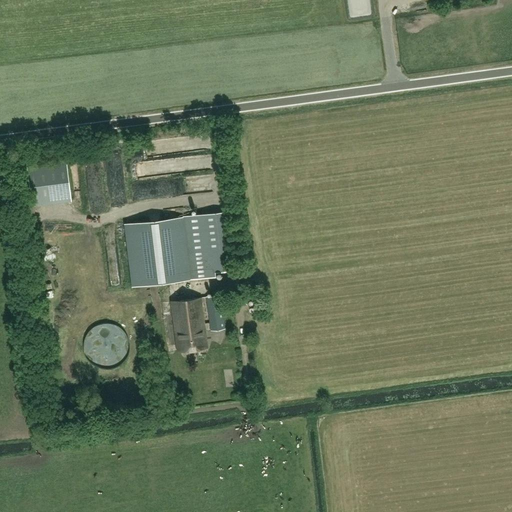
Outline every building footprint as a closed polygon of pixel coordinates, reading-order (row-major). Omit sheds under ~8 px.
[(190,153),(189,143),(180,143),(181,153),(190,153)] [(135,157),(145,157),(144,145),(135,145),(135,157)] [(29,163),(35,204),(72,199),(66,158),(29,163)] [(224,211),(215,212),(127,223),(134,286),(215,276),(215,272),(231,270),(224,211)] [(206,296),(211,330),(225,328),(223,314),(220,295),(206,296)] [(171,301),(178,350),(207,346),(201,297),(171,301)]
